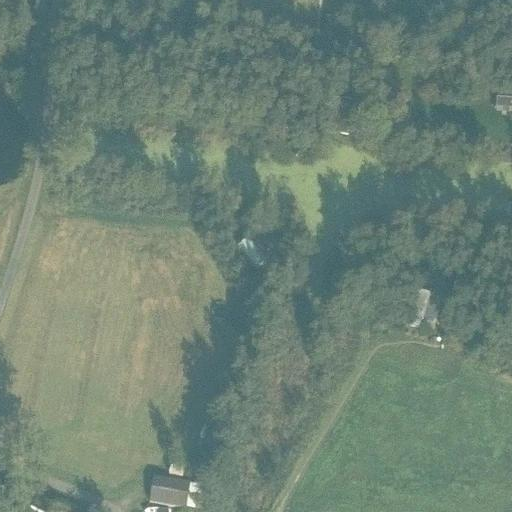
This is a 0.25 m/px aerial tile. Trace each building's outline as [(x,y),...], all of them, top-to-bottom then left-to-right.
[(367,119),(367,111),(354,110),(354,105),(333,103),(329,138),(345,140),(348,116),(367,119)] [(250,216),(237,227),(242,233),(255,222),(250,216)] [(246,234),(251,240),(259,234),(254,228),(246,234)] [(417,288),(408,325),(422,329),(424,322),(435,325),(443,295),(417,288)] [(169,470),(168,477),(182,479),(183,472),(181,470),(172,468),(169,470)] [(184,507),(188,483),(151,477),(147,502),(184,507)]
